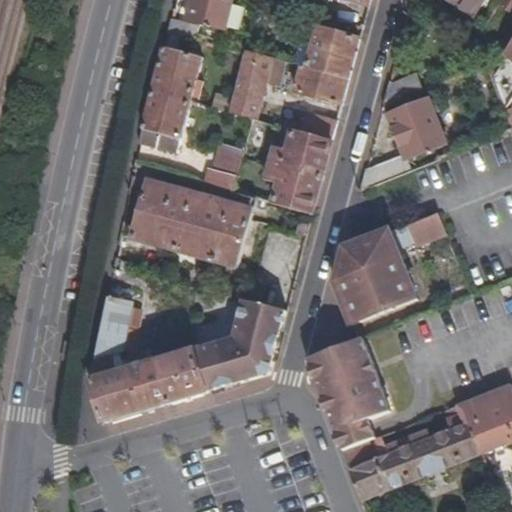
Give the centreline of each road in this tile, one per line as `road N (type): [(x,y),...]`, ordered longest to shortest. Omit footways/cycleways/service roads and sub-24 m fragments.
road 1 (residential): [(111,0),(45,295),(18,467)]
road 2 (residential): [(391,0),(294,389)]
road 3 (residential): [(294,389),(101,453)]
road 4 (residential): [(344,511),(294,389)]
